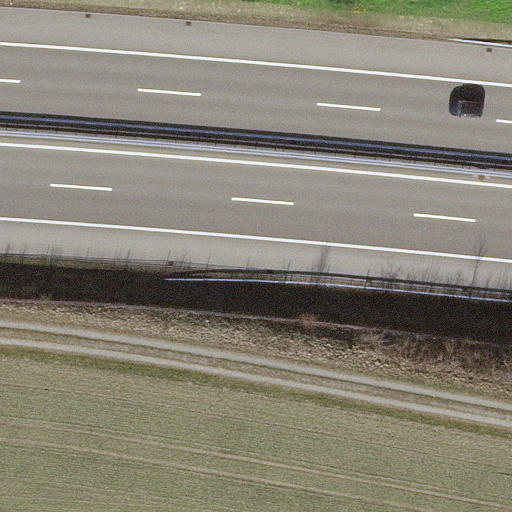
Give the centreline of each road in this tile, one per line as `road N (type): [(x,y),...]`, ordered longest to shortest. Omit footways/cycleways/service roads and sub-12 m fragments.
road 1 (track): [(511,432),(191,366),(0,346)]
road 2 (motorway): [(511,122),(0,81)]
road 3 (motorway): [(0,183),(511,224)]
